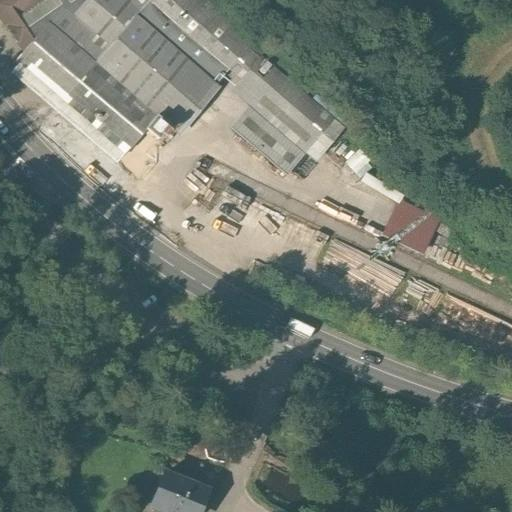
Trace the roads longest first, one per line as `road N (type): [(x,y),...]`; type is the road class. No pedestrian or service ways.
road 1 (track): [(511,211),(479,155),(476,122),(490,60),(511,48)]
road 2 (unclassified): [(0,312),(47,171)]
